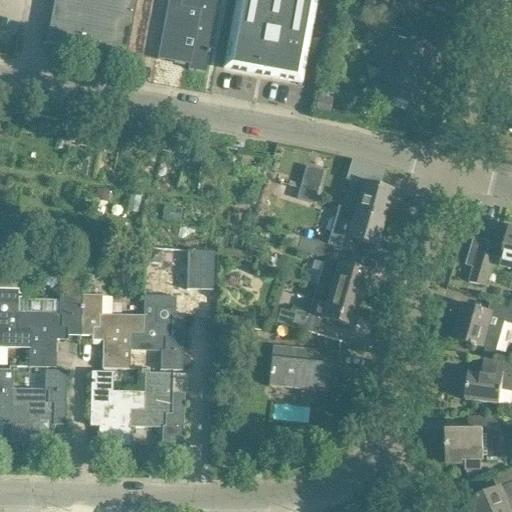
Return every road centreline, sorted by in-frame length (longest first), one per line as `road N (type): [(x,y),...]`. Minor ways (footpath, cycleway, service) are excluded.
road 1 (residential): [(450,173),(297,132),(0,78)]
road 2 (residential): [(391,458),(391,401),(450,173)]
road 3 (residential): [(450,173),(500,0)]
road 4 (residential): [(219,498),(271,499),(391,458)]
road 5 (residential): [(196,497),(200,326)]
road 6 (residential): [(78,495),(79,366)]
